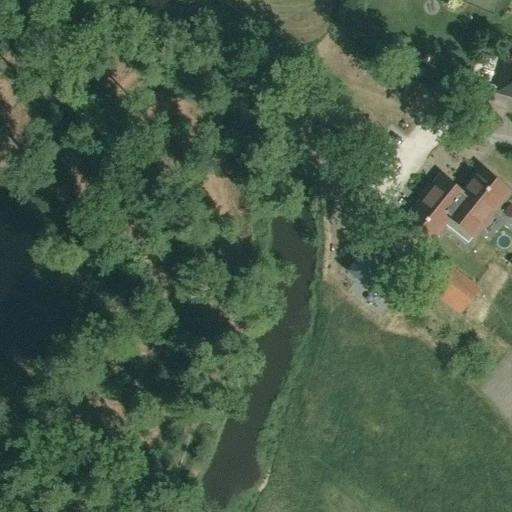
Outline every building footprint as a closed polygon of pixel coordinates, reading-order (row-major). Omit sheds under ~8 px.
[(511,43),(509,43),(504,60),(507,61),(498,92),(511,95),(511,43)] [(463,106),(486,111),(492,83),(469,78),(463,106)] [(405,220),(431,241),(449,218),(456,224),(462,216),(479,229),(480,228),(483,230),(492,218),(490,216),(508,193),(479,169),(460,193),(439,177),(430,188),(428,186),(418,198),(421,200),(405,220)] [(385,301),(400,282),(361,252),(346,272),(385,301)] [(479,289),(441,260),(421,284),(459,314),(479,289)]
